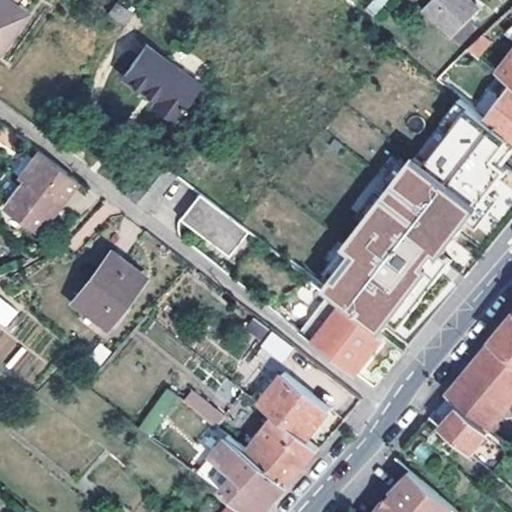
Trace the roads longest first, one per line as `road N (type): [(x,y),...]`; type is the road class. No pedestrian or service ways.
road 1 (residential): [(0,107),(393,410)]
road 2 (tertiary): [(511,269),(393,410)]
road 3 (tertiary): [(393,410),(310,511)]
